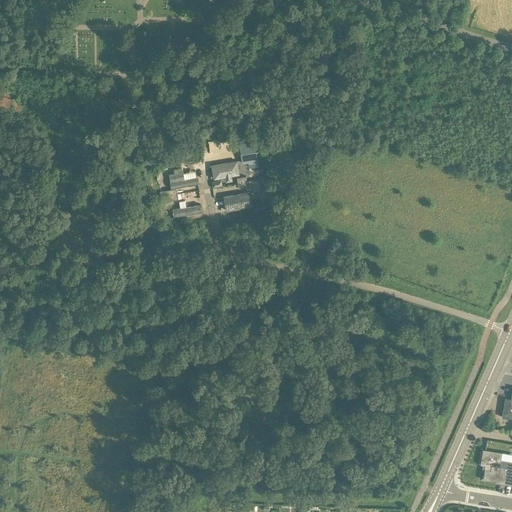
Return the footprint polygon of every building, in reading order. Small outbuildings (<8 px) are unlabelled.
[(245,136),(238,137),(239,145),(246,144),(245,136)] [(256,150),(240,153),(242,161),(248,159),(257,157),(256,150)] [(156,155),(141,157),(142,165),(157,163),(156,155)] [(245,161),(213,165),(215,178),(247,174),(245,161)] [(192,170),(170,173),(172,184),(193,181),(192,170)] [(250,193),(226,197),(228,210),(252,206),(250,193)] [(200,198),(167,203),(169,215),(201,211),(200,198)] [(61,217),(59,217),(57,217),(55,221),(57,224),(62,228),(62,229),(63,229),(62,227),(66,222),(68,221),(67,220),(66,221),(61,217)] [(511,391),(510,401),(504,400),(501,417),(511,419),(511,391)] [(504,483),(507,468),(500,467),(502,453),(483,450),(480,465),(485,466),(483,480),(504,483)]
